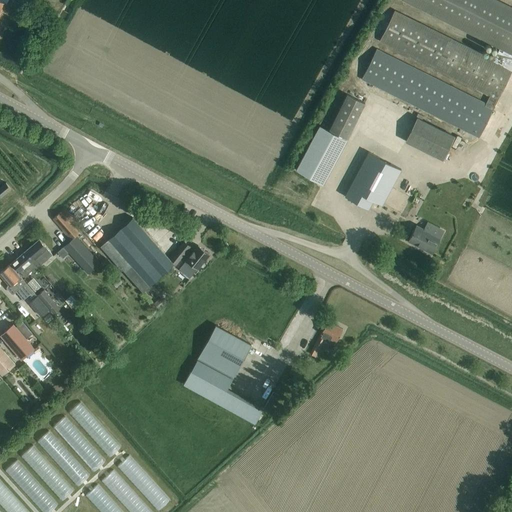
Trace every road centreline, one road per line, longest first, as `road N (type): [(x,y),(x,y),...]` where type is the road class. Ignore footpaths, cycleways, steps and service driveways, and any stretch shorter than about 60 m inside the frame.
road 1 (secondary): [(511,369),(89,148)]
road 2 (unclassified): [(0,239),(57,190),(89,148)]
